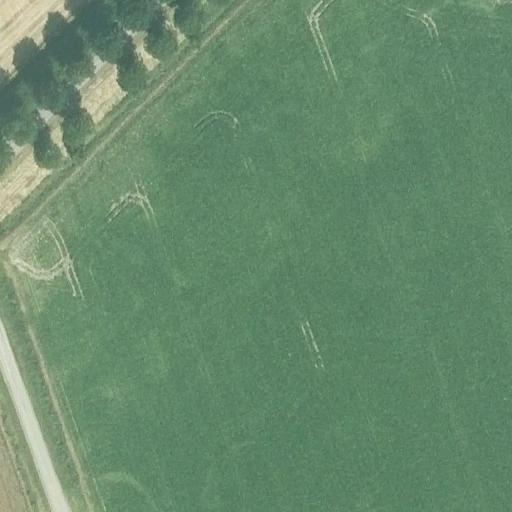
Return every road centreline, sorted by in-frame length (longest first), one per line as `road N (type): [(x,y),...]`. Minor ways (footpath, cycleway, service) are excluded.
road 1 (unclassified): [(0,158),(160,0)]
road 2 (unclassified): [(58,511),(0,346)]
